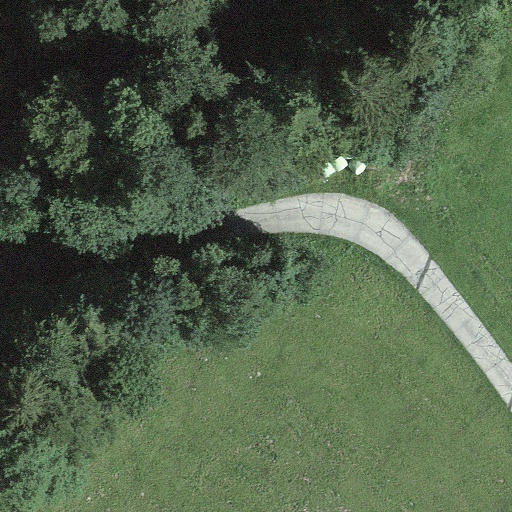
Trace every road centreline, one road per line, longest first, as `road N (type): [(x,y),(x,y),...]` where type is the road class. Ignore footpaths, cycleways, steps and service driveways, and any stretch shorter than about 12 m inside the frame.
road 1 (unclassified): [(0,269),(217,217),(310,212),(355,220),(401,247),(511,388)]
road 2 (track): [(0,113),(288,0)]
